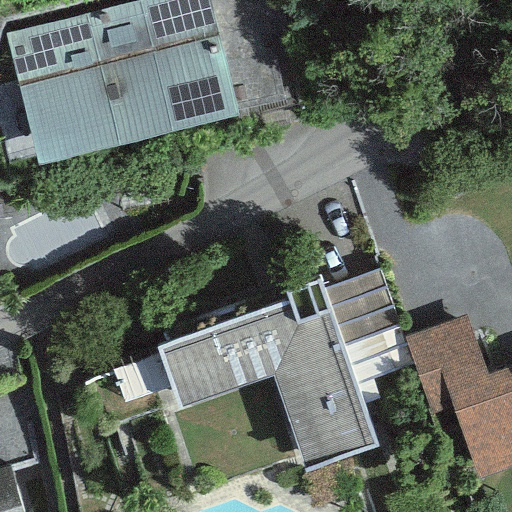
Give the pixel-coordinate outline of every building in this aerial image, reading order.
[(137,0),(98,10),(132,135),(235,108),(206,0),(137,0)] [(132,135),(98,10),(5,35),(38,160),(132,135)] [(288,294),(155,340),(177,404),(270,371),(304,466),(377,441),(363,401),(379,395),(373,377),(413,363),(403,335),(379,267),(324,286),(319,274),(285,286),(288,294)] [(466,313),(403,335),(413,363),(430,411),(451,403),(477,477),(511,464),(511,363),(487,373),(466,313)] [(0,462),(0,511),(23,511),(8,460),(0,462)]
